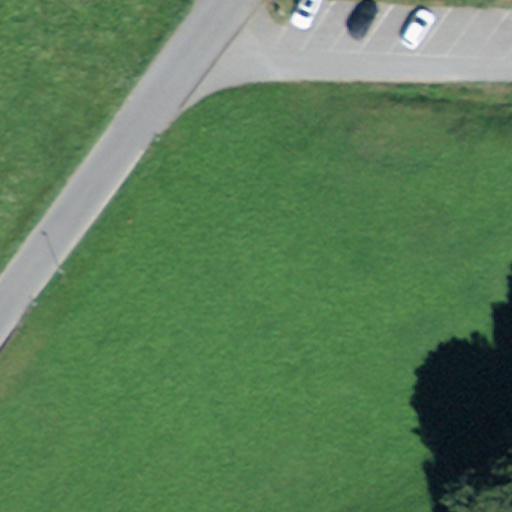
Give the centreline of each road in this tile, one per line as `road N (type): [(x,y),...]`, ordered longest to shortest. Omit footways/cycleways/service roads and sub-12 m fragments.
road 1 (unclassified): [(228,0),(0,311)]
road 2 (track): [(187,59),(511,52)]
